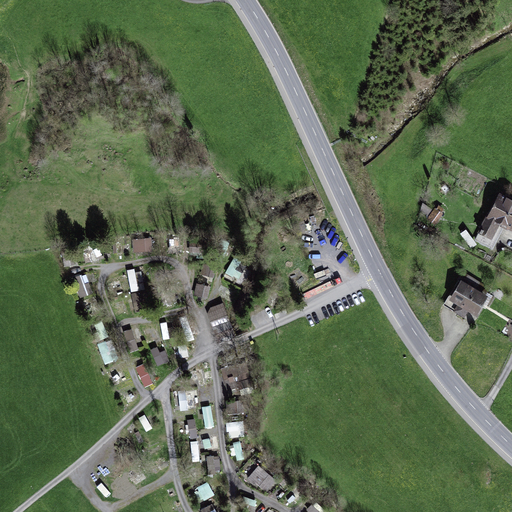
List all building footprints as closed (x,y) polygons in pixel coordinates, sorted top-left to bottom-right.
[(511,202),(501,197),(491,217),(489,216),(477,241),(491,248),(504,224),(511,227),(511,202)] [(425,201),(419,214),(429,219),(435,206),(425,201)] [(438,208),(429,220),(433,223),(442,211),(438,208)] [(133,240),(134,253),(153,252),(153,240),(133,240)] [(87,264),(99,261),(97,248),(84,251),(87,264)] [(234,257),(227,274),(240,280),(247,263),(234,257)] [(212,277),(214,268),(203,265),(201,274),(212,277)] [(127,270),(132,291),(141,289),(136,268),(127,270)] [(95,293),(87,274),(82,276),(90,295),(95,293)] [(113,294),(122,293),(120,280),(111,282),(113,294)] [(470,288),(458,282),(445,305),(464,315),(468,308),(476,312),(488,289),(474,281),(470,288)] [(207,298),(210,286),(197,283),(194,295),(207,298)] [(116,317),(127,314),(123,299),(111,302),(116,317)] [(234,335),(221,305),(208,311),(221,341),(234,335)] [(174,337),(171,321),(160,323),(164,339),(174,337)] [(198,324),(190,326),(193,338),(202,335),(198,324)] [(143,329),(148,344),(160,340),(155,325),(143,329)] [(132,329),(124,332),(132,351),(140,348),(132,329)] [(199,353),(206,351),(202,336),(195,338),(199,353)] [(174,349),(175,358),(190,357),(189,347),(174,349)] [(171,360),(166,350),(159,353),(156,348),(151,350),(158,366),(171,360)] [(145,363),(136,367),(145,387),(154,383),(145,363)] [(244,365),(222,371),(226,385),(227,389),(241,385),(240,381),(248,379),(244,365)] [(122,370),(111,373),(114,383),(126,380),(122,370)] [(198,386),(212,383),(210,371),(196,373),(198,386)] [(179,392),(180,409),(195,409),(194,391),(179,392)] [(243,399),(227,401),(228,415),(245,413),(243,399)] [(203,408),(206,428),(215,427),(212,406),(203,408)] [(147,415),(142,417),(146,430),(151,429),(147,415)] [(189,437),(198,436),(196,418),(187,419),(189,437)] [(229,421),(228,436),(243,436),(244,421),(229,421)] [(200,438),(200,449),(218,449),(219,438),(200,438)] [(232,442),(233,457),(243,457),(242,441),(232,442)] [(221,473),(220,456),(208,457),(208,473),(221,473)] [(248,477),(265,492),(276,480),(259,465),(248,477)] [(195,488),(201,502),(215,496),(209,482),(195,488)] [(167,487),(157,492),(162,506),(173,502),(167,487)] [(295,491),(289,498),(296,505),(303,498),(295,491)]
